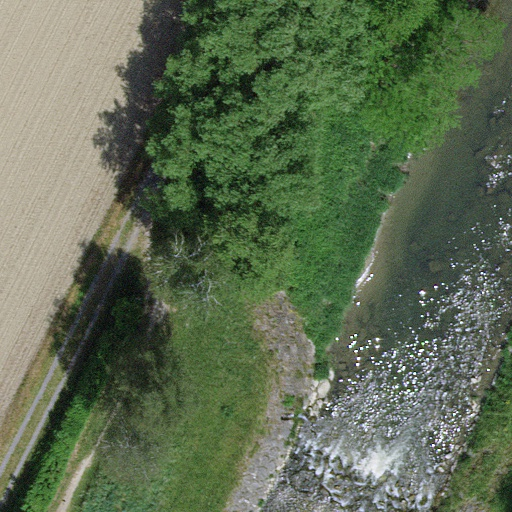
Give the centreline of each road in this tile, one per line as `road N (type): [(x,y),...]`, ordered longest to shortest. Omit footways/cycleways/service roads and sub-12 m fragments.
road 1 (track): [(246,0),(0,488)]
road 2 (track): [(85,511),(172,330),(160,165)]
